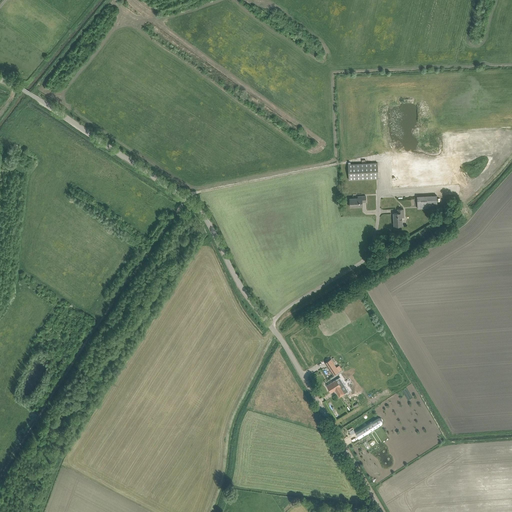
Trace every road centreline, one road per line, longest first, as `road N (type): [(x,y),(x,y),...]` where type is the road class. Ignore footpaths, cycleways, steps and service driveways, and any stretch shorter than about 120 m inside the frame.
road 1 (unclassified): [(383,511),(201,212),(0,79)]
road 2 (track): [(0,473),(185,198)]
road 3 (unknown): [(269,324),(364,259),(376,230)]
road 4 (track): [(31,94),(110,0)]
